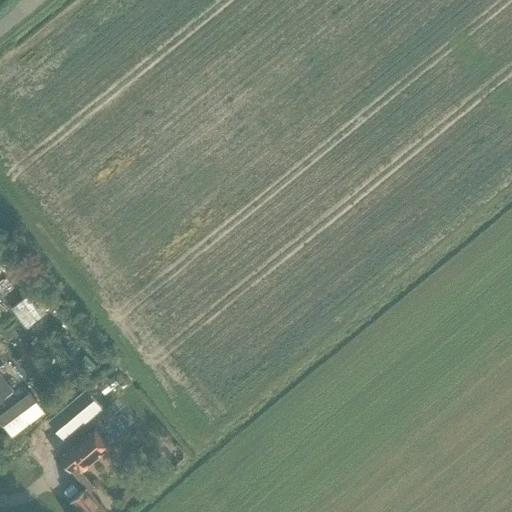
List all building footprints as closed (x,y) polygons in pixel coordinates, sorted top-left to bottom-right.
[(10,305),(28,327),(50,309),(32,287),(10,305)] [(0,403),(13,393),(0,374),(0,403)] [(117,374),(99,384),(106,396),(123,386),(117,374)] [(53,389),(40,397),(46,407),(59,399),(53,389)] [(70,401),(81,415),(95,404),(84,390),(70,401)] [(61,459),(72,472),(73,471),(87,488),(72,500),(81,510),(78,511),(107,511),(91,492),(96,487),(82,471),(110,447),(96,430),(61,459)]
